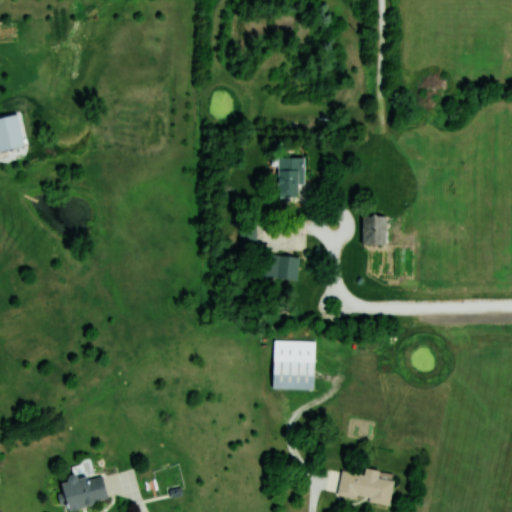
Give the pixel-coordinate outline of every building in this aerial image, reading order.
[(276,196),(296,196),(296,183),(302,183),(302,156),(276,156),(276,196)] [(359,243),(383,243),(383,215),(359,215),(359,243)] [(238,221),(238,248),(255,248),(255,221),(238,221)] [(264,253),(262,277),(297,281),(300,257),(264,253)] [(270,388),(312,389),(313,340),(271,339),(270,388)] [(339,469),(335,495),(387,504),(392,473),(362,468),(362,473),(339,469)] [(107,498),(100,470),(55,482),(63,510),(107,498)]
